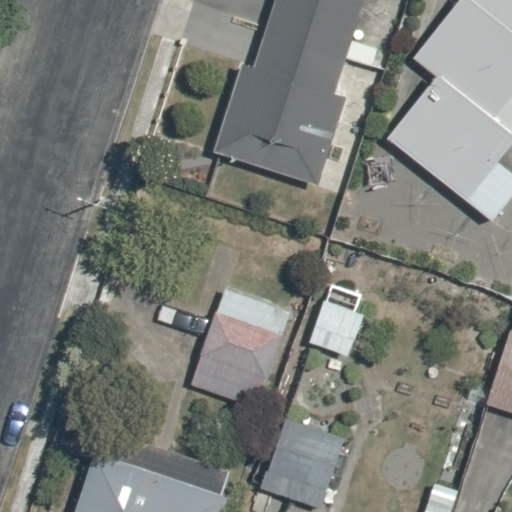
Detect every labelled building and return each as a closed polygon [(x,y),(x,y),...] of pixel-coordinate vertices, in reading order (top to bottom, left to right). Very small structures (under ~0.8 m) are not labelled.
[(363,0),(202,0),(188,45),(239,61),(212,146),(314,179),(345,84),(337,81),(363,0)] [(511,0),(453,0),(412,52),(434,69),(385,132),(492,216),(511,190),(511,170),(492,155),(511,130),(511,0)] [(287,303),(220,281),(188,378),(255,400),(287,303)] [(361,305),(319,293),(306,338),(348,350),(361,305)] [(511,326),(502,323),(480,397),(511,406),(511,326)] [(345,429),(287,410),(262,486),(320,504),(345,429)] [(216,511),(224,488),(92,446),(70,511),(216,511)] [(449,511),(459,483),(430,474),(419,511),(449,511)]
